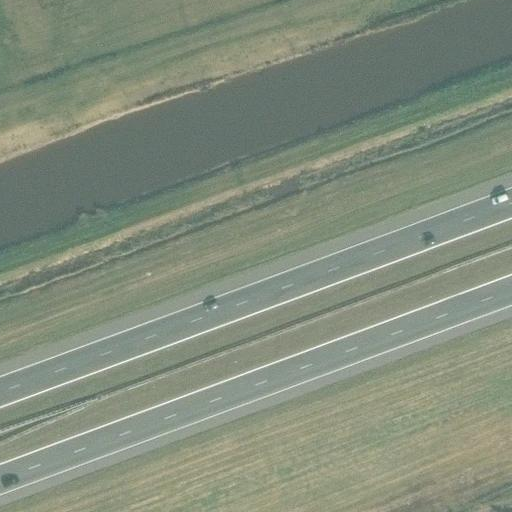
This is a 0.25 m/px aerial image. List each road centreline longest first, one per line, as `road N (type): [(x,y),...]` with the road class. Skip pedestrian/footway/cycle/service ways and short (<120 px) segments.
road 1 (motorway): [(0,481),(511,291)]
road 2 (motorway): [(511,203),(0,393)]
